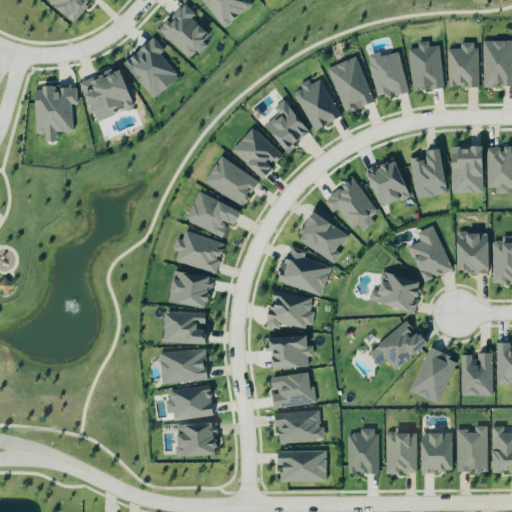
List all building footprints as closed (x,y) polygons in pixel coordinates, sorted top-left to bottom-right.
[(78,20),(93,0),(52,0),(53,0),(78,20)] [(162,30),(194,60),(210,42),(207,40),(213,33),(195,17),(198,13),(187,3),(162,30)] [(126,63),(156,100),(182,78),(162,53),(167,50),(157,38),(126,63)] [(511,40),(486,41),(487,87),(511,87),(511,40)] [(443,46),(432,47),(431,42),(421,42),(421,48),(412,49),(415,91),(446,89),(443,46)] [(482,87),(480,42),(464,43),(464,48),(451,49),(452,87),(482,87)] [(403,52),(385,55),(384,52),(371,55),(380,97),(398,94),(398,95),(411,93),(403,52)] [(330,68),(348,114),(377,102),(359,57),(330,68)] [(84,82),(98,123),(119,115),(117,112),(137,105),(124,70),(113,74),(113,72),(84,82)] [(325,79),(314,84),(312,80),(302,84),(305,89),(298,92),(316,132),(344,119),(325,79)] [(39,134),(49,134),(49,142),(61,141),(61,132),(76,132),(75,104),(80,104),(80,88),(58,88),(38,88),(39,134)] [(313,136),(290,99),(277,107),(282,115),(270,123),(288,151),(313,136)] [(279,168),(277,166),(286,157),(257,127),(236,148),(267,180),(279,168)] [(488,193),(487,146),(454,147),(456,193),(488,193)] [(490,188),(498,187),(499,194),(511,193),(511,146),(509,147),(509,149),(490,149),(490,188)] [(420,198),(451,194),(444,149),(431,151),(432,157),(414,160),(420,198)] [(246,207),(262,181),(223,157),(207,183),(246,207)] [(401,160),(370,170),(382,207),(413,197),(401,160)] [(380,211),(355,178),(345,186),(345,187),(326,201),(335,213),(340,209),(355,229),(360,225),(366,232),(378,222),(374,217),(380,211)] [(245,211),(202,192),(189,220),(226,238),(232,224),(238,227),(245,211)] [(304,240),(336,264),(344,253),(340,250),(351,236),(325,216),(328,213),(321,208),(303,232),(308,236),(304,240)] [(420,232),(424,242),(412,246),(426,282),(455,270),(437,225),(420,232)] [(228,244),(188,231),(185,240),(179,239),(176,250),(181,252),(178,261),(218,273),(228,244)] [(493,232),(461,233),(461,273),(493,272),(493,232)] [(511,283),(511,236),(505,237),(505,241),(495,242),(496,283),(511,283)] [(334,266),(306,258),(308,251),(291,246),(280,283),(325,296),(334,266)] [(172,302),(211,308),(216,277),(177,271),(172,302)] [(417,312),(425,283),(387,272),(379,302),(417,312)] [(0,284),(6,295),(16,289),(10,278),(0,283),(0,284)] [(270,327),(283,329),(283,324),(315,328),(317,311),(313,311),(315,297),(275,292),(270,327)] [(211,327),(209,327),(209,313),(168,311),(166,342),(210,344),(211,327)] [(372,353),(383,365),(388,360),(399,371),(431,342),(423,333),(420,335),(408,321),(372,353)] [(311,368),(311,357),(316,356),(316,346),(312,346),(312,337),(274,338),(275,369),(311,368)] [(511,344),(500,344),(500,385),(511,384),(511,344)] [(441,404),(461,360),(432,347),(412,391),(441,404)] [(210,380),(209,349),(162,352),(164,383),(210,380)] [(496,396),(495,353),(481,354),(481,357),(464,357),(465,396),(496,396)] [(316,405),(314,374),(274,377),(274,389),(276,389),(278,407),(316,405)] [(177,421),(217,416),(214,386),(171,391),(172,400),(168,400),(170,413),(176,413),(177,421)] [(279,413),(280,443),(327,441),(327,427),(323,427),(322,411),(279,413)] [(179,426),(181,458),(220,455),(219,424),(179,426)] [(491,472),(491,427),(478,427),(478,431),(460,431),(461,472),(491,472)] [(511,430),(508,431),(508,427),(495,427),(496,473),(511,472),(511,430)] [(351,474),(381,474),(380,429),(363,430),(363,434),(351,434),(351,474)] [(419,433),(388,433),(389,474),(420,473),(419,433)] [(425,474),(439,474),(439,472),(457,472),(456,433),(425,434),(425,474)] [(283,482),(330,481),(329,451),(280,452),(280,468),(283,468),(283,482)]
